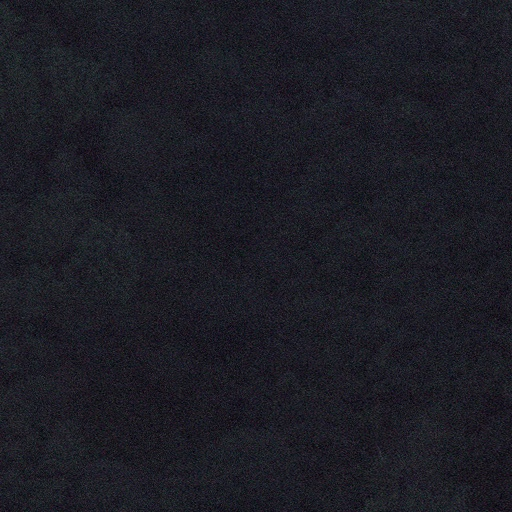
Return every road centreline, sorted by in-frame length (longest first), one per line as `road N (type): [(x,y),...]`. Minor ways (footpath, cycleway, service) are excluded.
road 1 (motorway): [(511,432),(0,364)]
road 2 (motorway): [(511,502),(343,511)]
